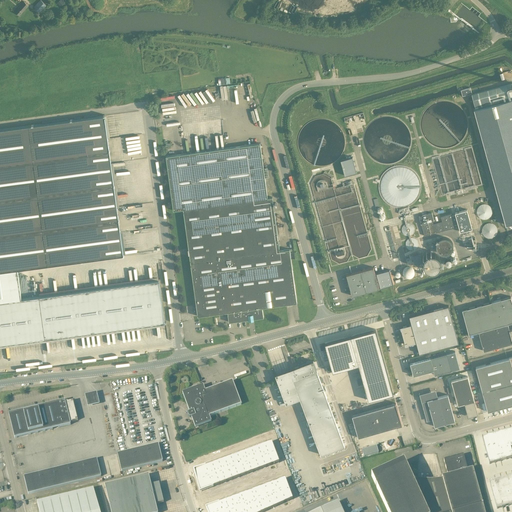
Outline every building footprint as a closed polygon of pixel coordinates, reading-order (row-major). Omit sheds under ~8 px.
[(46,5),(41,0),(34,7),(39,12),(46,5)] [(24,2),(15,12),(19,17),(28,6),(24,2)] [(249,88),(246,89),(249,103),(252,102),(253,105),(250,105),(253,117),(257,116),(258,119),(260,119),(252,82),(248,83),(249,88)] [(511,83),(510,84),(471,94),(475,109),(474,109),(506,225),(510,223),(511,222),(511,83)] [(158,87),(143,88),(143,99),(153,99),(152,94),(159,94),(158,87)] [(210,88),(202,90),(204,97),(209,95),(211,101),(214,100),(210,88)] [(472,93),(470,88),(461,90),(462,96),(472,93)] [(0,344),(164,322),(159,279),(22,298),(18,269),(123,254),(105,115),(0,128),(0,344)] [(260,143),(166,156),(173,211),(183,209),(198,316),(228,312),(229,322),(249,319),(249,321),(254,320),(254,319),(264,317),(262,307),(297,303),(290,249),(280,250),(273,197),(268,198),(260,143)] [(356,156),(344,158),(347,174),(359,171),(356,156)] [(381,173),(379,177),(378,180),(378,183),(378,185),(378,188),(379,191),(379,192),(380,195),(382,198),(383,199),(385,201),(388,203),(391,204),(393,205),(396,205),(398,206),(401,205),(404,205),(407,204),(408,203),(411,201),(413,199),(414,198),(416,196),(417,193),(418,192),(419,189),(419,186),(419,182),(419,181),(418,178),(417,175),(415,173),(413,170),(411,168),(408,167),(406,165),(403,164),(400,164),(396,164),(395,164),(392,165),(389,166),(388,167),(385,169),(383,171),(381,173)] [(477,211),(476,212),(477,213),(477,214),(477,215),(478,216),(478,217),(479,217),(479,218),(480,218),(480,219),(481,219),(482,219),(482,220),(483,220),(484,220),(485,220),(486,220),(487,219),(488,219),(489,218),(490,217),(491,216),(491,215),(492,215),(492,214),(492,213),(492,212),(492,211),(492,210),(491,209),(491,208),(490,207),(490,206),(489,206),(488,206),(488,205),(487,205),(486,205),(486,204),(485,204),(484,204),(483,204),(482,205),(481,205),(480,206),(479,206),(478,207),(478,208),(477,208),(477,209),(477,210),(477,211)] [(399,209),(398,209),(399,211),(399,214),(403,213),(403,214),(404,216),(405,216),(409,215),(410,214),(410,213),(409,212),(409,211),(408,207),(399,209)] [(458,224),(460,231),(472,228),(467,210),(455,213),(455,214),(452,215),(451,214),(441,217),(442,221),(433,224),(433,221),(434,221),(432,213),(419,216),(421,224),(424,236),(455,227),(454,225),(458,224)] [(482,230),(482,231),(482,232),(482,233),(482,234),(483,235),(483,236),(484,236),(484,237),(485,237),(485,238),(486,238),(487,238),(488,239),(489,239),(490,239),(491,238),(492,238),(493,238),(494,237),(495,236),(496,235),(497,234),(497,233),(497,232),(497,231),(497,230),(497,229),(497,228),(496,227),(496,226),(495,226),(495,225),(494,225),(493,224),(492,224),(491,223),(490,223),(489,223),(488,223),(487,223),(486,224),(485,224),(484,225),(483,226),(483,227),(482,228),(482,229),(482,230)] [(427,271),(449,266),(448,259),(449,259),(448,252),(459,249),(456,236),(439,240),(440,247),(435,248),(431,249),(431,251),(428,252),(429,255),(426,256),(427,261),(425,262),(427,271)] [(412,256),(409,257),(410,260),(413,259),(414,265),(421,263),(419,254),(412,256)] [(403,267),(404,277),(416,276),(415,266),(403,267)] [(351,273),(346,274),(352,296),(379,288),(380,288),(393,284),(389,270),(376,273),(375,274),(373,267),(351,273)] [(469,334),(478,331),(508,323),(511,322),(511,301),(511,296),(462,310),(469,334)] [(443,307),(438,308),(443,323),(452,320),(449,306),(443,307)] [(434,309),(429,311),(433,326),(443,323),(438,308),(434,309)] [(402,334),(433,326),(429,311),(409,316),(411,324),(402,327),(401,329),(402,334)] [(419,353),(459,343),(452,320),(443,323),(433,326),(402,334),(405,344),(407,345),(416,342),(419,353)] [(511,328),(509,329),(508,323),(478,331),(484,351),(511,343),(511,328)] [(346,337),(325,343),(333,372),(359,364),(368,400),(393,393),(376,329),(351,336),(351,337),(347,338),(346,337)] [(447,353),(410,363),(413,375),(433,370),(435,375),(451,370),(459,368),(455,351),(447,353)] [(511,357),(476,367),(482,389),(511,380),(511,357)] [(290,372),(276,377),(277,380),(286,404),(300,398),(321,455),(344,446),(336,422),(329,403),(313,361),(297,367),(299,372),(291,375),(290,372)] [(203,387),(184,394),(196,427),(210,422),(218,444),(267,426),(257,399),(249,375),(204,392),(203,387)] [(478,414),(468,376),(451,381),(458,405),(464,403),(468,417),(478,414)] [(511,404),(511,380),(482,389),(488,411),(511,404)] [(99,392),(87,395),(90,407),(102,404),(99,392)] [(455,421),(448,394),(427,400),(434,427),(455,421)] [(65,401),(9,414),(15,438),(15,439),(71,425),(70,422),(72,421),(72,422),(78,421),(73,401),(67,403),(68,403),(66,404),(65,401)] [(395,403),(395,404),(352,416),(358,437),(400,426),(399,425),(401,423),(396,403),(395,403)] [(511,429),(482,438),(489,465),(511,458),(511,429)] [(272,442),(265,445),(269,455),(275,452),(272,442)] [(117,454),(122,472),(163,462),(158,444),(117,454)] [(265,445),(258,447),(262,457),(269,455),(265,445)] [(258,447),(252,449),(256,460),(262,457),(258,447)] [(377,447),(362,451),(364,457),(378,453),(377,447)] [(252,449),(245,452),(249,462),(256,460),(252,449)] [(245,452),(239,454),(242,465),(249,462),(245,452)] [(275,452),(269,455),(273,465),(279,463),(275,452)] [(239,454),(232,457),(236,467),(242,465),(239,454)] [(269,455),(262,457),(266,468),(273,465),(269,455)] [(484,511),(473,469),(467,470),(463,456),(444,461),(448,476),(442,477),(443,479),(436,480),(430,480),(424,480),(417,479),(413,481),(404,461),(371,476),(387,511),(484,511)] [(232,457),(225,459),(229,469),(236,467),(232,457)] [(262,457),(256,460),(259,470),(266,468),(262,457)] [(101,477),(97,459),(24,477),(28,494),(101,477)] [(225,459),(219,462),(223,472),(229,469),(225,459)] [(256,460),(249,462),(253,473),(259,470),(256,460)] [(219,462),(212,464),(216,474),(223,472),(219,462)] [(249,462),(242,465),(246,475),(253,473),(249,462)] [(212,464),(206,466),(210,477),(216,474),(212,464)] [(242,465),(236,467),(240,478),(246,475),(242,465)] [(206,466),(195,471),(198,481),(210,477),(206,466)] [(236,467),(229,469),(233,480),(240,478),(236,467)] [(229,469),(223,472),(227,482),(233,480),(229,469)] [(223,472),(216,474),(220,485),(227,482),(223,472)] [(216,474),(210,477),(213,487),(220,485),(216,474)] [(151,485),(149,476),(105,486),(111,511),(157,511),(156,505),(164,503),(159,484),(151,485)] [(507,476),(501,478),(505,491),(511,490),(507,476)] [(210,477),(198,481),(202,492),(213,487),(210,477)] [(501,478),(495,480),(499,493),(505,491),(501,478)] [(285,479),(278,481),(282,492),(289,490),(285,479)] [(495,480),(489,481),(493,495),(499,493),(495,480)] [(278,481),(272,484),(276,494),(282,492),(278,481)] [(272,484),(265,486),(269,497),(276,494),(272,484)] [(265,486),(259,489),(263,499),(269,497),(265,486)] [(99,511),(93,489),(37,503),(39,511),(99,511)] [(259,489),(252,491),(256,502),(263,499),(259,489)] [(289,490),(282,492),(286,503),(293,500),(289,490)] [(252,491),(246,494),(250,504),(256,502),(252,491)] [(505,491),(499,493),(503,507),(508,505),(505,491)] [(282,492),(276,494),(280,505),(286,503),(282,492)] [(499,493),(493,495),(497,508),(503,507),(499,493)] [(246,494),(239,496),(243,507),(250,504),(246,494)] [(276,494),(269,497),(273,508),(280,505),(276,494)] [(239,496),(233,498),(236,509),(243,507),(239,496)] [(269,497),(263,499),(267,511),(273,508),(269,497)] [(233,498),(226,501),(230,511),(236,509),(233,498)] [(263,499),(256,502),(259,511),(265,511),(267,511),(263,499)] [(226,501),(219,503),(222,511),(228,511),(230,511),(226,501)] [(259,511),(256,502),(250,504),(252,511),(259,511)] [(316,511),(342,511),(338,502),(316,511)] [(222,511),(219,503),(208,508),(209,511),(222,511)]
